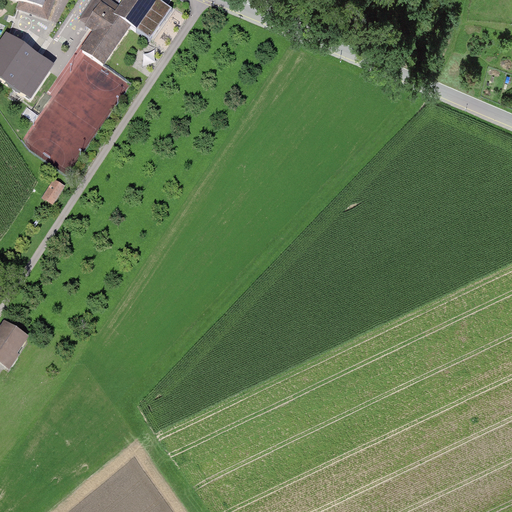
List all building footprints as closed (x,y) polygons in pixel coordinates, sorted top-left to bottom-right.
[(13,0),(21,2),(18,9),(48,20),(54,0),(13,0)] [(97,34),(84,53),(103,66),(130,28),(151,43),(173,12),(156,0),(154,4),(147,0),(127,0),(116,16),(101,5),(87,27),(97,34)] [(0,81),(29,101),(52,67),(8,37),(0,49),(0,81)] [(63,188),(55,183),(45,199),(53,204),(63,188)] [(25,340),(4,327),(0,333),(0,362),(8,367),(25,340)]
